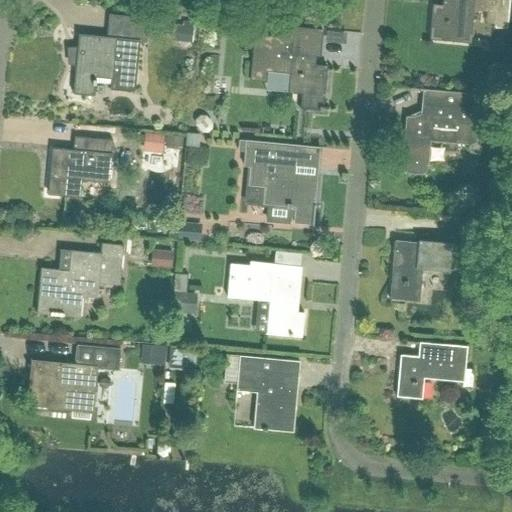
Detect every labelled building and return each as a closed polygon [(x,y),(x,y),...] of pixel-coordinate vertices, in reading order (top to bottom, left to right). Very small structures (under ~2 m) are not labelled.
[(433,4),(430,39),(471,43),(473,10),(494,12),(493,28),(508,30),(510,0),(443,0),(443,5),(433,4)] [(80,34),(78,50),(70,50),(70,63),(77,63),(74,94),(96,96),(98,75),(112,76),(111,90),(136,92),(141,41),(147,42),(149,19),(114,15),(112,37),(80,34)] [(173,24),(172,40),(192,41),(194,22),(178,21),(178,24),(173,24)] [(322,30),(284,26),(284,27),(291,28),(290,38),(254,35),(250,80),(266,81),(267,71),(290,73),(288,92),(301,94),(300,108),(319,110),(319,111),(323,111),(324,106),(323,106),(327,66),(313,65),(314,56),(320,57),(322,30)] [(421,118),(406,117),(402,164),(403,171),(408,173),(419,174),(425,173),(427,166),(430,141),(469,144),(469,148),(470,148),(475,95),(480,96),(480,95),(410,88),(410,89),(423,91),(422,104),(418,104),(418,105),(422,105),(421,118)] [(143,150),(162,152),(164,134),(145,132),(143,150)] [(48,195),(82,198),(82,196),(75,196),(77,180),(110,183),(114,140),(75,136),(74,150),(53,148),(48,195)] [(316,178),(317,175),(295,173),(297,145),(246,141),(246,142),(239,141),(238,151),(245,151),(244,166),(251,167),(249,185),(265,187),(264,204),(294,207),(293,221),(311,223),(311,224),(312,225),(314,200),(316,201),(318,178),(316,178)] [(390,299),(420,302),(423,270),(451,273),(454,243),(419,240),(419,242),(396,240),(390,299)] [(51,315),(81,318),(83,297),(98,298),(100,283),(120,285),(124,245),(103,243),(103,244),(107,244),(106,254),(61,249),(61,251),(71,252),(70,270),(41,268),(37,314),(39,314),(39,312),(51,313),(51,315)] [(158,252),(159,272),(179,272),(178,252),(158,252)] [(230,263),(227,298),(269,302),(266,334),(302,337),(304,313),(297,312),(301,267),(250,261),(250,266),(230,263)] [(187,273),(175,272),(172,311),(171,310),(169,330),(179,331),(180,312),(195,313),(197,293),(186,292),(187,273)] [(474,368),(467,368),(468,346),(408,341),(408,343),(420,344),(419,356),(401,355),(397,397),(423,400),(425,379),(464,382),(464,386),(472,387),(474,368)] [(33,361),(29,404),(30,404),(30,403),(51,405),(50,410),(69,412),(72,408),(93,410),(97,368),(119,370),(121,349),(78,344),(76,365),(33,361)] [(168,355),(166,367),(185,369),(186,364),(194,365),(196,347),(179,346),(178,356),(168,355)] [(298,391),(299,375),(300,361),(241,356),(240,356),(228,355),(225,383),(253,385),(252,392),(258,393),(254,428),(264,429),(264,430),(268,431),(268,430),(294,432),(294,430),(291,430),(293,406),(290,406),(292,391),(298,391)] [(116,376),(119,429),(146,427),(142,374),(116,376)] [(173,404),(175,383),(164,382),(163,403),(173,404)]
